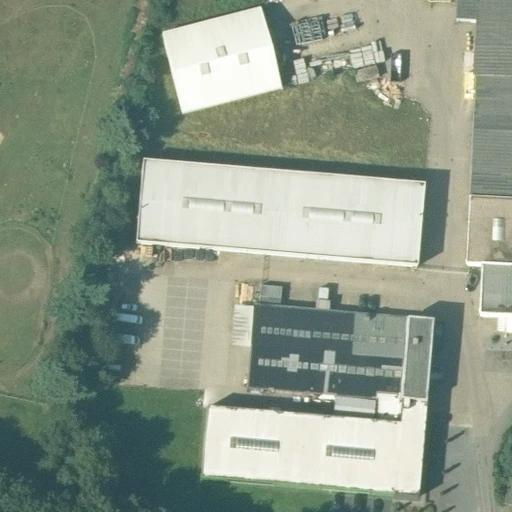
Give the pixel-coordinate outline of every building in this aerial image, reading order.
[(358,0),(254,0),(257,13),(159,37),(179,116),(278,92),(278,93),(376,68),(358,0)] [(511,0),(458,0),(457,22),(480,24),(470,199),(511,201),(511,0)] [(373,70),(352,75),(355,86),(376,81),(373,70)] [(423,186),(142,162),(134,244),(416,268),(423,186)] [(511,201),(470,199),(467,266),(483,267),(483,266),(511,267),(511,201)] [(511,267),(483,266),(483,267),(480,317),(511,319),(511,267)] [(282,289),(260,287),(258,312),(279,313),(282,289)] [(258,312),(254,311),(247,389),(304,394),(310,316),(279,313),(258,312)] [(431,327),(310,316),(304,394),(374,400),(425,405),(431,327)] [(425,405),(374,400),(372,428),(208,414),(203,480),(337,491),(417,498),(425,405)]
